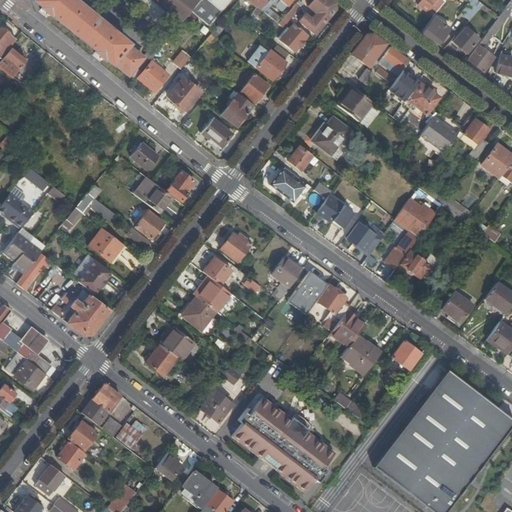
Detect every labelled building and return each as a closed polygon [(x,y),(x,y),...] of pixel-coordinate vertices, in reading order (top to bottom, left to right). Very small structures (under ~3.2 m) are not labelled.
[(35,0),(43,6),(40,9),(43,11),(45,8),(49,12),(47,14),(49,16),(51,13),(96,50),(94,53),(96,55),(99,52),(102,55),(100,58),(102,60),(105,57),(112,63),(113,62),(128,74),(142,58),(127,46),(128,45),(73,0),(35,0)] [(152,0),(178,21),(195,0),(152,0)] [(199,0),(191,11),(208,26),(229,0),(199,0)] [(267,7),(268,8),(274,0),(267,0),(266,2),(264,4),(267,7)] [(334,3),(330,0),(312,0),(307,6),(316,13),(325,20),(335,9),(334,3)] [(423,0),(419,6),(433,17),(446,0),(423,0)] [(461,14),(469,21),(480,9),(483,5),(476,0),(464,0),(469,4),(461,14)] [(511,0),(499,18),(497,21),(477,46),(478,47),(467,61),(483,73),(490,65),(493,58),(481,50),(497,30),(500,32),(505,26),(502,24),(511,11),(511,0)] [(497,21),(499,18),(483,5),(480,9),(497,21)] [(250,24),(261,9),(260,9),(257,6),(245,20),(250,24)] [(279,22),(282,19),(268,8),(267,7),(263,11),(278,23),(279,22)] [(293,7),(285,15),(290,19),(298,11),(293,7)] [(309,11),(306,15),(310,19),(314,15),(309,11)] [(325,20),(316,13),(314,15),(310,19),(306,15),(304,14),(299,21),(314,34),(325,20)] [(290,19),(285,15),(282,19),(279,22),(284,26),(290,19)] [(433,17),(422,33),(438,45),(449,29),(433,17)] [(308,35),(293,23),(279,39),(293,51),(308,35)] [(171,35),(175,31),(168,26),(165,30),(171,35)] [(3,55),(15,40),(1,27),(0,28),(0,58),(3,55)] [(469,32),(465,28),(453,42),(467,54),(479,41),(471,34),(473,32),(471,30),(469,32)] [(211,43),(215,38),(210,34),(206,39),(211,43)] [(367,34),(352,54),(369,67),(387,43),(374,34),(367,34)] [(283,61),(289,54),(277,45),(272,52),(270,50),(269,51),(267,50),(265,52),(267,54),(256,68),(272,80),(285,63),(283,61)] [(402,71),(410,61),(391,47),(384,57),(402,71)] [(11,48),(4,56),(10,60),(8,63),(11,65),(13,63),(18,68),(25,60),(20,56),(21,55),(17,51),(15,52),(11,48)] [(180,50),(171,63),(180,69),(189,57),(180,50)] [(128,74),(134,80),(150,60),(144,55),(142,58),(128,74)] [(10,60),(4,56),(0,61),(0,67),(11,77),(18,68),(13,63),(11,65),(8,63),(10,60)] [(511,58),(501,56),(496,73),(511,77),(511,58)] [(168,74),(151,60),(137,78),(154,92),(168,74)] [(376,73),(393,85),(396,80),(380,68),(376,73)] [(369,71),(362,81),(368,85),(375,75),(369,71)] [(254,74),(238,94),(245,99),(246,98),(253,104),(268,85),(254,74)] [(200,92),(182,78),(167,96),(173,101),(171,104),(182,113),(200,92)] [(401,125),(418,137),(420,135),(433,117),(434,116),(428,112),(440,97),(421,84),(409,100),(416,106),(401,125)] [(67,92),(61,87),(53,96),(58,101),(56,103),(58,104),(60,102),(68,109),(79,95),(71,88),(69,90),(67,92)] [(377,106),(353,87),(344,100),(342,98),(337,106),(367,129),(382,109),(377,106)] [(236,127),(252,105),(245,99),(238,94),(237,93),(220,115),(236,127)] [(52,186),(53,187),(73,161),(80,152),(69,142),(89,117),(96,123),(106,111),(102,108),(104,106),(101,104),(99,105),(93,101),(83,113),(78,109),(29,168),(38,175),(44,180),(52,186)] [(471,116),(460,131),(463,134),(475,119),(471,116)] [(327,125),(324,123),(309,142),(316,146),(317,145),(331,156),(350,130),(333,117),(327,125)] [(433,117),(420,135),(444,153),(456,136),(457,135),(433,117)] [(232,134),(211,118),(199,133),(208,140),(211,139),(221,147),(232,134)] [(459,132),(457,135),(456,136),(474,149),(466,160),(472,164),(488,143),(482,139),(489,129),(475,119),(463,134),(460,131),(459,132)] [(107,124),(97,136),(97,137),(98,138),(113,150),(124,136),(107,124)] [(15,143),(23,149),(31,140),(24,133),(15,143)] [(13,139),(7,134),(0,142),(0,147),(4,150),(13,139)] [(84,149),(87,152),(95,142),(92,139),(84,149)] [(17,155),(23,149),(15,143),(10,149),(17,155)] [(158,157),(141,143),(130,157),(146,171),(158,157)] [(482,165),(499,178),(502,175),(511,161),(511,155),(497,144),(482,165)] [(313,156),(300,146),(288,161),(304,173),(306,170),(304,168),(313,156)] [(0,168),(12,154),(10,152),(6,149),(0,156),(0,168)] [(80,152),(73,161),(77,164),(87,152),(84,149),(81,152),(80,152)] [(511,161),(502,175),(511,182),(511,161)] [(29,168),(24,175),(33,181),(38,175),(29,168)] [(300,179),(285,168),(283,171),(282,169),(270,185),(293,203),(301,192),(300,190),(295,186),(300,179)] [(183,192),(191,181),(180,172),(165,190),(180,201),(186,194),(183,192)] [(39,186),(44,180),(38,175),(33,181),(39,186)] [(158,213),(171,197),(152,182),(144,177),(132,193),(145,202),(158,213)] [(295,186),(300,190),(305,184),(300,179),(295,186)] [(194,183),(191,181),(183,192),(186,194),(194,183)] [(423,181),(418,187),(426,193),(428,195),(442,205),(447,199),(423,181)] [(314,190),(326,199),(329,196),(332,192),(320,183),(314,190)] [(93,185),(86,193),(93,198),(100,190),(93,185)] [(20,229),(21,228),(32,213),(20,204),(24,199),(23,195),(14,188),(0,206),(0,210),(8,217),(7,219),(20,229)] [(51,188),(47,194),(58,201),(62,194),(51,188)] [(86,193),(76,205),(74,208),(82,213),(88,205),(93,198),(86,193)] [(326,199),(317,213),(324,219),(326,215),(333,220),(332,222),(342,230),(354,214),(329,196),(326,199)] [(472,214),(448,197),(447,199),(442,205),(466,222),(472,214)] [(114,214),(93,198),(88,205),(108,222),(114,214)] [(421,206),(410,198),(396,218),(407,227),(392,246),(405,256),(425,228),(436,213),(423,204),(421,206)] [(466,222),(442,205),(438,211),(462,228),(466,222)] [(65,219),(72,225),(82,213),(74,208),(65,219)] [(165,225),(147,210),(135,227),(150,239),(157,230),(159,232),(165,225)] [(0,250),(2,252),(3,252),(14,236),(3,227),(6,222),(6,219),(0,214),(0,250)] [(326,215),(324,219),(330,223),(332,222),(333,220),(326,215)] [(443,222),(436,217),(427,229),(434,234),(443,222)] [(65,219),(63,223),(70,228),(72,225),(65,219)] [(347,239),(369,256),(376,245),(370,241),(374,235),(369,231),(371,229),(367,226),(365,228),(358,223),(347,239)] [(482,234),(487,228),(481,223),(476,230),(482,234)] [(144,248),(149,241),(131,227),(126,234),(144,248)] [(17,234),(23,238),(27,233),(21,228),(20,229),(17,234)] [(126,247),(101,228),(88,245),(113,264),(126,247)] [(233,233),(220,250),(238,263),(252,244),(242,236),(240,238),(233,233)] [(10,264),(23,274),(39,253),(41,251),(23,238),(17,234),(14,236),(3,252),(14,260),(11,264),(10,264)] [(438,260),(430,254),(424,261),(410,251),(400,264),(419,279),(424,273),(426,275),(438,260)] [(0,255),(11,264),(14,260),(3,252),(2,252),(0,255)] [(23,274),(16,284),(24,290),(47,259),(39,253),(23,274)] [(214,258),(202,272),(207,276),(211,279),(220,286),(232,271),(214,258)] [(272,295),(279,301),(289,287),(302,270),(285,258),(272,275),(282,282),(272,295)] [(76,281),(94,295),(111,273),(93,259),(76,281)] [(47,274),(53,279),(60,269),(54,264),(47,274)] [(57,286),(66,273),(60,269),(53,279),(51,281),(57,286)] [(303,291),(307,293),(308,291),(315,295),(321,286),(305,275),(299,284),(305,289),(303,291)] [(211,279),(207,276),(193,294),(196,297),(197,297),(211,279)] [(259,286),(247,277),(242,283),(254,292),(259,286)] [(227,291),(220,286),(211,279),(197,297),(213,309),(227,291)] [(50,293),(56,286),(51,281),(45,289),(50,293)] [(511,304),(511,293),(497,282),(485,299),(505,314),(511,304)] [(74,300),(82,290),(75,284),(67,294),(70,297),(74,300)] [(331,320),(337,324),(345,312),(349,307),(344,303),(347,298),(330,286),(318,302),(335,314),(331,320)] [(279,301),(279,302),(276,306),(281,310),(295,291),(289,287),(279,301)] [(90,334),(109,310),(82,290),(74,300),(69,306),(76,311),(67,323),(83,335),(90,334)] [(308,291),(307,293),(304,296),(311,300),(315,295),(308,291)] [(473,306),(454,292),(441,309),(459,324),(473,306)] [(70,297),(67,294),(66,293),(61,299),(65,303),(70,297)] [(201,331),(216,312),(213,309),(197,297),(196,297),(181,316),(201,331)] [(11,311),(2,305),(0,308),(0,322),(1,322),(2,323),(11,311)] [(55,305),(51,311),(58,316),(62,311),(55,305)] [(356,336),(364,326),(345,312),(337,324),(330,334),(348,347),(356,336)] [(267,319),(263,326),(271,330),(275,324),(267,319)] [(322,332),(328,337),(330,334),(337,324),(331,320),(322,332)] [(11,329),(2,323),(1,322),(0,322),(0,331),(6,336),(11,329)] [(511,346),(511,330),(500,322),(486,340),(493,345),(495,342),(508,352),(511,346)] [(37,355),(48,340),(30,326),(19,341),(22,344),(37,355)] [(177,358),(181,361),(195,343),(174,327),(160,345),(177,358)] [(244,340),(247,336),(236,327),(233,331),(244,340)] [(348,347),(343,354),(366,373),(380,353),(356,336),(348,347)] [(221,351),(225,344),(217,339),(213,346),(221,351)] [(404,341),(391,358),(409,371),(421,354),(404,341)] [(44,373),(45,374),(51,366),(37,355),(22,344),(16,352),(26,360),(44,373)] [(177,358),(160,345),(146,364),(163,377),(177,358)] [(44,373),(26,360),(13,376),(31,390),(44,373)] [(230,367),(222,378),(233,386),(241,376),(230,367)] [(443,511),(511,422),(511,420),(446,369),(373,466),(433,511),(443,511)] [(98,426),(121,396),(105,384),(82,414),(86,416),(98,426)] [(0,409),(2,411),(15,393),(4,385),(0,390),(0,409)] [(232,404),(214,390),(199,409),(218,423),(225,415),(224,415),(232,404)] [(346,410),(352,402),(339,392),(333,400),(346,410)] [(243,437),(300,481),(298,484),(305,490),(315,477),(319,480),(326,471),(322,468),(319,465),(321,462),(325,465),(336,451),(328,445),(325,449),(307,434),(313,426),(309,421),(305,417),(301,414),(295,412),(291,411),(285,410),(275,412),(267,406),(270,402),(262,396),(252,410),(256,412),(253,415),(250,413),(246,410),(239,418),(243,421),(233,434),(241,440),(243,437)] [(366,412),(352,402),(346,410),(360,419),(366,412)] [(98,426),(86,416),(68,439),(85,451),(102,429),(98,426)] [(102,429),(113,437),(114,438),(122,427),(111,419),(102,429)] [(131,426),(143,435),(147,429),(136,421),(131,426)] [(131,426),(127,423),(123,428),(116,438),(131,450),(143,435),(131,426)] [(86,454),(69,442),(57,458),(73,470),(86,454)] [(182,466),(177,462),(175,461),(177,458),(169,452),(156,469),(171,480),(182,466)] [(65,476),(51,465),(35,485),(44,492),(48,487),(53,491),(65,476)] [(199,510),(215,489),(194,472),(182,487),(184,488),(197,498),(193,502),(191,505),(199,510)] [(108,509),(111,511),(122,511),(136,494),(126,485),(108,509)] [(197,498),(184,488),(180,493),(193,502),(197,498)] [(224,511),(232,501),(217,490),(200,511),(224,511)] [(39,511),(43,508),(39,504),(41,502),(36,498),(33,500),(28,496),(15,511),(39,511)] [(59,499),(54,505),(62,511),(70,511),(72,510),(59,499)]
